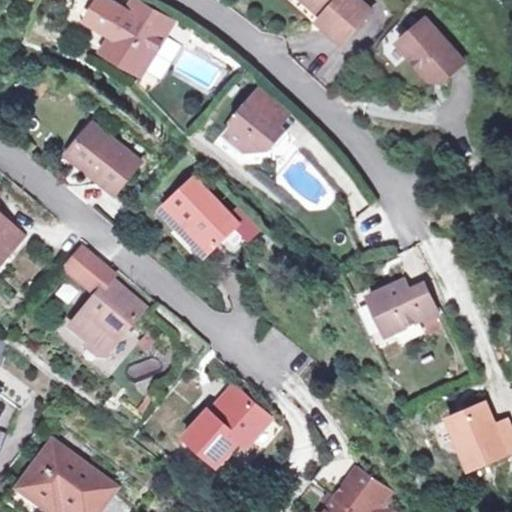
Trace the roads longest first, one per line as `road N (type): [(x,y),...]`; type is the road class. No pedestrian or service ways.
road 1 (residential): [(268,378),(0,156)]
road 2 (residential): [(186,0),(286,74),(356,139),(415,230)]
